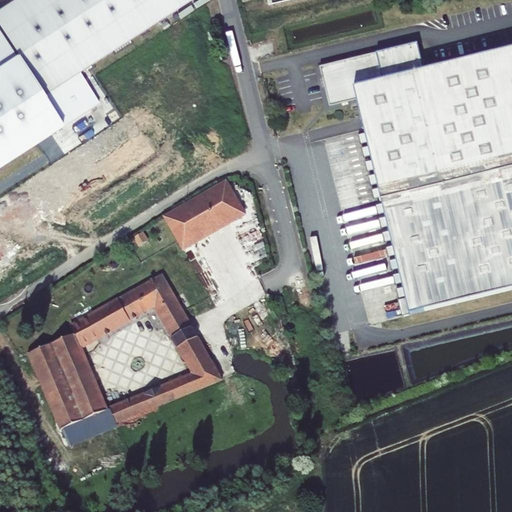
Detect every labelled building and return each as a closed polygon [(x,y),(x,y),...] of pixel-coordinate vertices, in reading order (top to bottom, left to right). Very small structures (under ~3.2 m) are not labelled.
[(0,33),(15,57),(40,97),(194,1),(193,0),(14,0),(0,9),(0,33)] [(160,22),(154,26),(157,31),(163,27),(160,22)] [(511,49),(427,72),(420,45),(322,69),(332,109),(359,102),(414,316),(511,291),(511,49)] [(15,57),(0,66),(0,165),(59,129),(40,97),(15,57)] [(228,181),(165,217),(184,251),(247,215),(228,181)] [(67,429),(113,410),(85,349),(157,308),(174,338),(197,326),(166,274),(99,312),(95,305),(79,314),(83,321),(75,326),(80,333),(35,355),(67,429)] [(174,338),(180,347),(203,335),(197,326),(174,338)] [(167,331),(152,338),(155,345),(170,338),(167,331)] [(180,347),(195,374),(113,408),(120,423),(228,379),(203,335),(180,347)]
